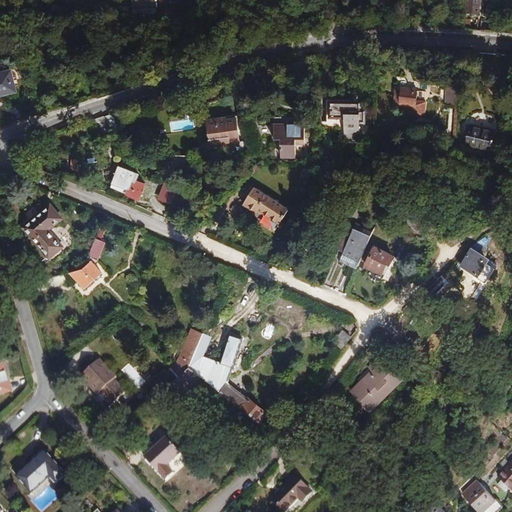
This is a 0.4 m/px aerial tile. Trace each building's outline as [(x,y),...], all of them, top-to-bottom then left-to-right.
[(178,17),(178,6),(177,6),(177,1),(159,2),(158,0),(134,0),(134,8),(136,8),(137,16),(145,17),(160,17),(161,22),(172,22),(178,17)] [(374,0),(374,14),(386,15),(386,0),(374,0)] [(118,23),(129,24),(130,15),(119,14),(118,23)] [(461,30),(470,31),(470,19),(462,18),(461,30)] [(478,56),(477,70),(493,71),(494,58),(478,56)] [(315,59),(305,60),(306,72),(307,77),(328,74),(326,60),(316,62),(315,59)] [(306,72),(305,60),(290,62),(291,74),(306,72)] [(0,73),(0,95),(16,92),(11,71),(0,73)] [(454,85),(445,85),(444,105),(453,105),(454,85)] [(423,117),(425,98),(418,97),(419,89),(396,86),(393,108),(407,110),(406,116),(423,117)] [(364,112),(360,111),(360,109),(360,108),(359,107),(359,106),(359,105),(358,105),(358,104),(357,104),(356,103),(355,103),(330,103),(330,118),(344,118),(344,141),(359,141),(359,123),(364,123),(364,112)] [(113,117),(105,120),(108,132),(117,130),(113,117)] [(207,121),(210,144),(239,140),(237,118),(207,121)] [(108,132),(105,120),(97,123),(102,140),(110,138),(108,132)] [(469,124),(465,146),(492,153),(497,131),(469,124)] [(306,125),(274,125),(274,157),(298,158),(298,137),(298,133),(306,133),(306,125)] [(189,172),(190,155),(173,155),(173,172),(189,172)] [(127,196),(139,200),(145,185),(136,181),(138,175),(118,167),(111,184),(129,191),(127,196)] [(310,174),(303,172),(301,181),(307,183),(310,174)] [(129,191),(111,184),(110,189),(127,196),(129,191)] [(170,205),(177,190),(164,185),(158,200),(170,205)] [(280,224),(289,210),(254,187),(243,205),(256,213),(258,211),(280,224)] [(336,206),(339,197),(332,194),(328,203),(336,206)] [(427,220),(412,204),(407,209),(422,225),(427,220)] [(50,206),(24,227),(48,258),(61,247),(47,230),(61,219),(50,206)] [(417,230),(422,225),(407,209),(401,214),(417,230)] [(337,249),(342,252),(355,223),(349,220),(337,249)] [(309,250),(319,227),(305,221),(296,244),(309,250)] [(342,252),(342,254),(359,261),(373,231),(355,223),(342,252)] [(469,246),(473,248),(479,252),(480,250),(487,237),(484,234),(469,246)] [(84,288),(101,273),(96,268),(105,243),(96,239),(85,266),(83,269),(70,273),(84,288)] [(395,255),(374,246),(365,266),(382,274),(387,264),(390,265),(395,255)] [(473,248),(462,266),(487,282),(496,268),(487,262),(489,259),(482,254),(479,252),(473,248)] [(342,254),(338,262),(356,270),(359,261),(342,254)] [(390,265),(387,264),(382,274),(386,276),(390,265)] [(44,281),(47,289),(59,285),(56,277),(44,281)] [(438,279),(426,291),(432,297),(444,285),(438,279)] [(191,361),(203,334),(191,329),(180,357),(191,361)] [(340,351),(351,337),(343,331),(332,345),(340,351)] [(248,399),(227,383),(232,368),(241,338),(229,334),(220,364),(216,363),(212,375),(210,375),(192,360),(188,367),(257,422),(265,412),(248,399)] [(209,342),(201,339),(197,348),(205,351),(209,342)] [(205,351),(197,348),(193,358),(201,361),(205,351)] [(189,367),(191,361),(180,357),(177,362),(189,367)] [(352,391),(371,410),(402,380),(380,358),(369,368),(373,371),(352,391)] [(98,359),(80,377),(97,395),(99,393),(111,405),(126,392),(114,379),(116,377),(98,359)] [(0,362),(0,393),(11,390),(3,362),(0,362)] [(159,378),(168,387),(188,367),(189,367),(177,362),(159,378)] [(139,387),(146,380),(129,363),(122,369),(139,387)] [(188,367),(168,387),(178,397),(199,376),(188,367)] [(180,452),(166,436),(144,457),(158,472),(159,472),(166,480),(173,473),(166,465),(180,452)] [(57,485),(68,476),(44,450),(16,476),(31,492),(49,477),(57,485)] [(183,454),(170,464),(175,471),(189,461),(183,454)] [(511,454),(495,473),(499,478),(508,485),(511,488),(511,454)] [(310,493),(293,476),(270,498),(282,511),(289,511),(300,503),(310,493)] [(503,490),(508,485),(499,478),(495,483),(503,490)] [(481,511),(495,500),(476,480),(462,494),(478,511),(481,511)] [(447,511),(437,501),(425,511),(447,511)] [(289,511),(294,511),(302,505),(300,503),(289,511)]
